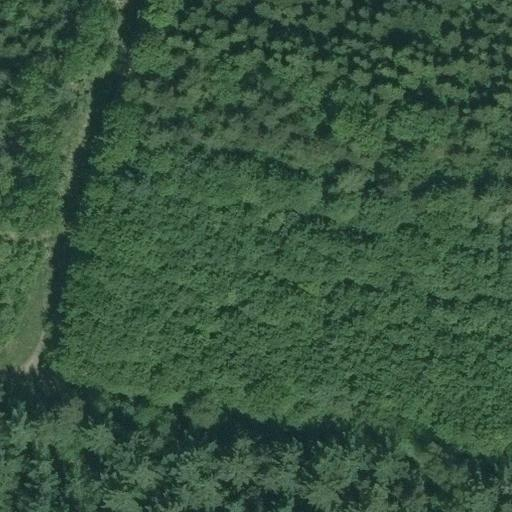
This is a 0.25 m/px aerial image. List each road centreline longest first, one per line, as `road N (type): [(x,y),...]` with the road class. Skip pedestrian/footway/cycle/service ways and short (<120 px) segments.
road 1 (track): [(511,476),(172,416),(36,370)]
road 2 (track): [(155,0),(36,370)]
